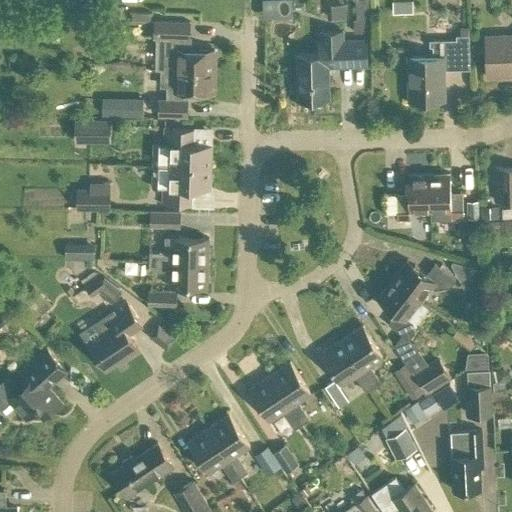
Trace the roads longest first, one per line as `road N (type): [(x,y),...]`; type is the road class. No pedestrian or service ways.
road 1 (residential): [(62,511),(64,464),(100,421),(219,343),(247,296)]
road 2 (residential): [(247,296),(322,271),(340,253),(349,227),(343,142)]
road 3 (residential): [(343,142),(482,135),(511,121)]
road 4 (residential): [(247,296),(246,146)]
